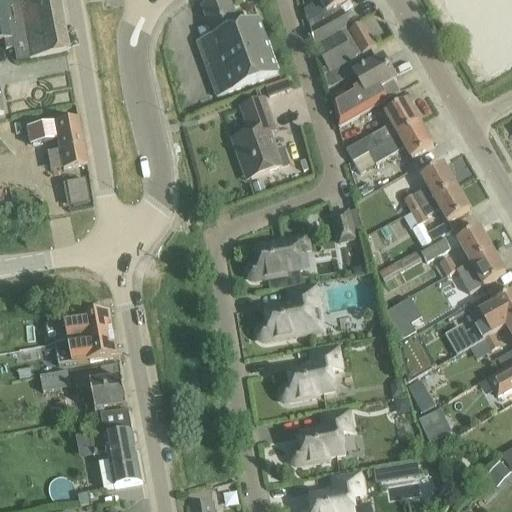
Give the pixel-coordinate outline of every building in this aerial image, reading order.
[(59,0),(6,0),(0,1),(0,42),(5,41),(13,39),(17,62),(69,53),(59,0)] [(280,76),(260,22),(240,29),(230,0),(224,0),(203,8),(210,26),(205,28),(200,37),(202,42),(198,44),(218,98),(280,76)] [(309,23),(316,47),(351,27),(340,7),(350,1),(350,0),(319,0),(327,13),(309,23)] [(445,0),(487,72),(511,58),(511,5),(509,0),(445,0)] [(364,56),(377,48),(364,25),(351,33),(364,56)] [(357,59),(343,35),(317,50),(331,74),(357,59)] [(350,95),(333,105),(339,129),(350,123),(353,121),(391,101),(384,89),(397,82),(384,59),(367,69),(362,72),(369,84),(350,95)] [(250,135),(233,141),(239,158),(243,156),(252,179),(247,181),(248,182),(266,175),(285,169),(279,151),(273,134),(278,132),(266,99),(241,108),(246,122),(250,135)] [(279,112),(291,108),(288,99),(276,103),(279,112)] [(393,127),(379,134),(370,140),(376,151),(422,125),(408,102),(386,115),(393,127)] [(375,110),(363,117),(368,125),(379,118),(375,110)] [(79,119),(44,126),(47,143),(58,141),(60,151),(64,171),(87,167),(79,119)] [(422,125),(376,151),(383,165),(393,160),(392,158),(406,151),(412,161),(435,148),(422,125)] [(404,203),(402,204),(409,216),(411,215),(422,209),(423,210),(436,202),(435,201),(458,189),(444,166),(427,176),(422,179),(428,189),(410,199),(404,203)] [(370,185),(359,190),(363,198),(374,192),(370,185)] [(422,209),(411,215),(411,216),(418,228),(424,225),(430,222),(428,219),(441,212),(448,224),(453,222),(471,212),(458,189),(435,201),(436,202),(423,210),(422,209)] [(350,211),(331,216),(339,247),(358,242),(357,239),(365,237),(358,211),(351,213),(350,211)] [(447,225),(429,235),(435,244),(444,239),(452,234),(447,225)] [(481,229),(463,239),(458,242),(471,264),(472,265),(494,252),(481,229)] [(303,272),(301,261),(300,255),(312,253),(309,236),(275,242),(276,247),(257,250),(259,265),(254,265),(250,267),(247,271),(247,276),(249,280),(253,283),(257,283),(288,278),(288,275),(303,272)] [(444,239),(435,244),(421,252),(428,264),(450,251),(444,239)] [(471,264),(458,272),(447,279),(449,281),(439,287),(448,301),(458,295),(456,292),(466,286),(464,283),(478,276),(485,288),(507,275),(494,252),(472,265),(471,264)] [(422,263),(418,255),(380,276),(385,284),(422,263)] [(440,266),(447,278),(447,279),(458,272),(451,259),(440,266)] [(310,314),(321,312),(317,289),(289,294),(291,307),(267,311),(269,325),(264,326),(260,328),(258,332),(257,337),(259,341),(263,344),(267,344),(298,339),(298,336),(313,333),(310,314)] [(467,334),(464,336),(472,349),(494,336),(508,328),(511,325),(511,295),(499,302),(495,305),(480,313),(486,324),(467,334)] [(70,343),(115,335),(111,313),(83,319),(66,322),(70,343)] [(119,358),(115,335),(70,343),(70,344),(74,365),(90,362),(91,363),(119,358)] [(502,349),(494,336),(472,349),(472,350),(484,344),(491,355),(502,349)] [(420,337),(399,349),(409,386),(438,369),(420,337)] [(332,375),(343,373),(339,350),(312,355),(314,368),(289,372),(292,387),(287,387),(283,389),(280,393),(280,398),(282,402),(286,405),(290,405),(321,400),(320,397),(336,394),(332,375)] [(511,368),(504,373),(493,380),(489,382),(499,400),(511,392),(511,368)] [(41,379),(43,395),(71,390),(69,374),(41,379)] [(431,374),(419,380),(425,392),(437,386),(431,374)] [(106,411),(128,407),(123,379),(92,385),(95,400),(85,402),(88,415),(97,413),(98,418),(102,417),(107,417),(106,411)] [(395,381),(390,388),(393,401),(406,399),(402,380),(395,381)] [(424,391),(412,397),(420,411),(432,405),(424,391)] [(408,401),(395,403),(397,415),(410,413),(408,401)] [(70,421),(67,404),(56,406),(60,423),(70,421)] [(455,437),(447,419),(441,408),(418,421),(427,450),(455,437)] [(117,489),(123,488),(143,484),(130,413),(107,417),(102,417),(106,439),(92,441),(94,454),(109,452),(112,463),(101,465),(104,479),(114,477),(117,489)] [(343,438),(354,436),(350,413),(323,418),(325,431),(300,435),(302,450),(298,451),(294,452),(291,456),(291,461),(292,465),(296,468),(301,468),(332,463),(331,460),(347,458),(343,438)] [(404,471),(383,474),(385,488),(406,485),(404,471)] [(355,511),(354,501),(365,499),(361,476),(333,481),(335,494),(311,498),(313,511),(355,511)] [(215,511),(213,493),(209,493),(189,496),(191,511),(215,511)]
